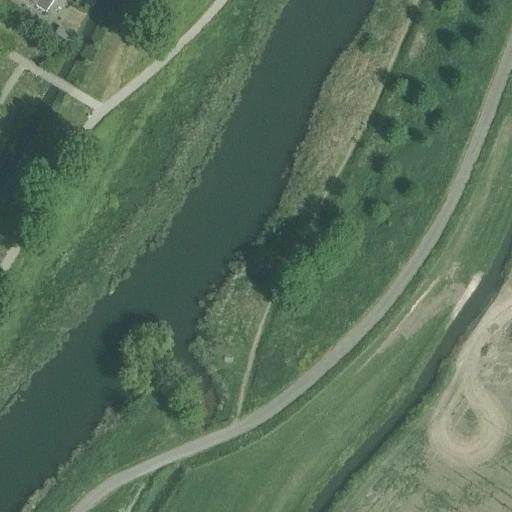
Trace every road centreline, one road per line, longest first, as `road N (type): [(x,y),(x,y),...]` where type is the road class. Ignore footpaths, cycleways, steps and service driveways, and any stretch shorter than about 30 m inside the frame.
road 1 (track): [(241,511),(323,408),(449,291),(511,326)]
road 2 (residential): [(511,336),(393,511)]
road 3 (track): [(449,291),(511,159)]
